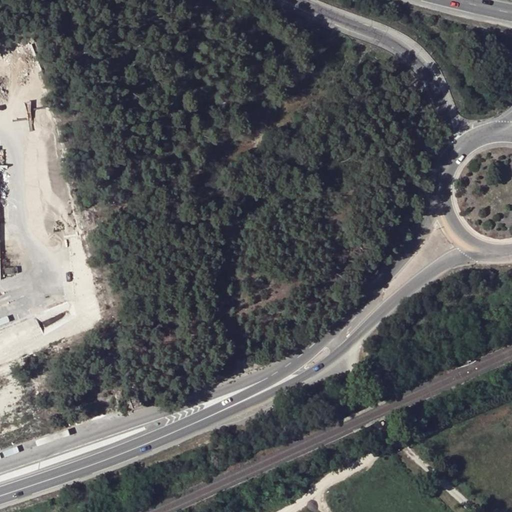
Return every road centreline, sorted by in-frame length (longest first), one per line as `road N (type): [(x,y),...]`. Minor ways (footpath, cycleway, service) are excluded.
road 1 (secondary): [(442,183),(423,228),(341,323),(241,399)]
road 2 (secondary): [(241,399),(322,363),(444,258),(474,243)]
road 3 (secondary): [(0,494),(127,451),(241,399)]
road 4 (motorway): [(288,0),(388,39),(419,61),(444,110),(451,158)]
road 5 (track): [(322,363),(475,511)]
road 6 (residential): [(398,440),(330,475),(287,511)]
